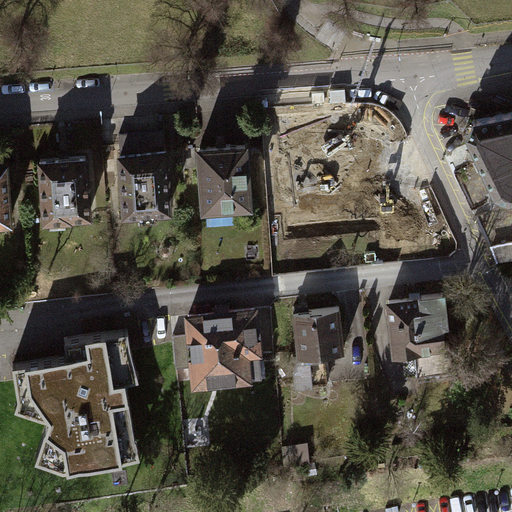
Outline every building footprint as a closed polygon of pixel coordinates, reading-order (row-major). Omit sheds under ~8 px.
[(511,113),(469,122),(466,135),(499,200),(511,194),(511,113)] [(160,131),(115,133),(122,209),(135,209),(135,217),(153,217),(152,209),(167,209),(160,131)] [(280,137),(283,192),(395,187),(393,133),(280,137)] [(243,143),(196,147),(200,206),(247,202),(243,143)] [(83,156),(39,159),(43,216),(87,212),(83,156)] [(438,293),(383,300),(389,351),(413,348),(417,377),(448,373),(438,293)] [(336,306),(291,311),(299,384),(322,381),(319,356),(342,353),(336,306)] [(252,307),(186,316),(194,380),(261,372),(252,307)] [(68,354),(14,363),(19,394),(16,405),(49,416),(36,456),(64,465),(124,455),(140,451),(135,433),(126,378),(139,374),(131,344),(128,327),(65,337),(68,354)]
